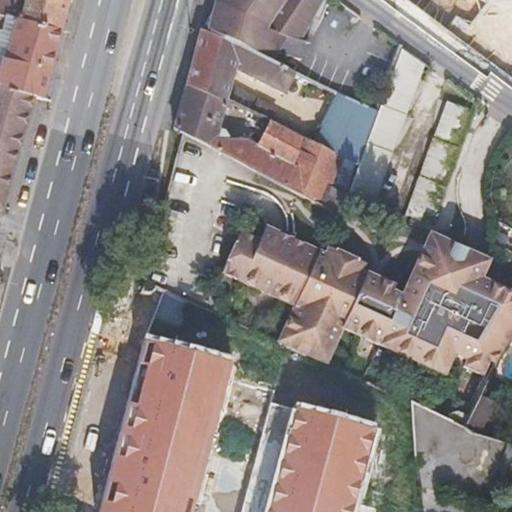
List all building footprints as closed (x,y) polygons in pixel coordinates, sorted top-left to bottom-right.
[(0,0),(0,16),(62,32),(69,0),(0,0)] [(216,0),(216,1),(213,14),(208,31),(252,54),(271,63),(275,56),(299,62),(316,18),(327,0),(216,0)] [(511,0),(402,0),(407,3),(423,15),(481,59),(511,81),(511,0)] [(62,32),(0,16),(0,88),(35,97),(44,99),(62,32)] [(286,70),(271,63),(252,54),(208,31),(201,29),(192,64),(232,82),(235,71),(285,95),(295,75),(286,70)] [(224,109),(231,112),(233,105),(227,101),(232,82),(192,64),(173,129),(181,133),(339,210),(345,193),(357,163),(314,143),(270,122),(258,146),(246,140),(231,139),(225,130),(219,128),(224,109)] [(0,208),(3,209),(35,97),(0,88),(0,208)] [(250,112),(258,98),(240,89),(233,105),(250,112)] [(314,143),(357,163),(377,111),(345,97),(338,94),(314,143)] [(267,121),(275,107),(258,98),(250,112),(267,121)] [(446,100),(408,215),(429,222),(468,107),(446,100)] [(222,271),(240,279),(229,302),(283,327),(277,340),(325,362),(331,350),(336,352),(345,332),(448,377),(456,356),(467,362),(465,369),(483,377),(491,361),(493,362),(501,345),(511,329),(511,284),(483,271),(488,261),(483,259),(471,253),(461,249),(446,242),(445,241),(435,236),(432,235),(429,233),(425,242),(423,246),(421,251),(407,285),(381,274),(377,272),(371,270),(324,247),(322,251),(297,240),(292,237),(286,235),(276,230),(266,225),(260,239),(241,230),(222,271)] [(436,233),(435,236),(445,241),(446,242),(448,238),(442,235),(436,233)] [(473,250),(471,253),(483,259),(485,255),(473,250)] [(149,291),(158,287),(161,289),(165,280),(164,277),(147,270),(141,290),(149,291)] [(98,511),(194,511),(229,379),(233,362),(145,338),(123,422),(98,511)] [(469,423),(481,427),(489,404),(478,400),(469,423)] [(241,511),(376,511),(377,511),(360,507),(376,427),(291,404),(290,410),(269,406),(241,511)] [(431,414),(411,404),(413,441),(433,439),(431,414)]
